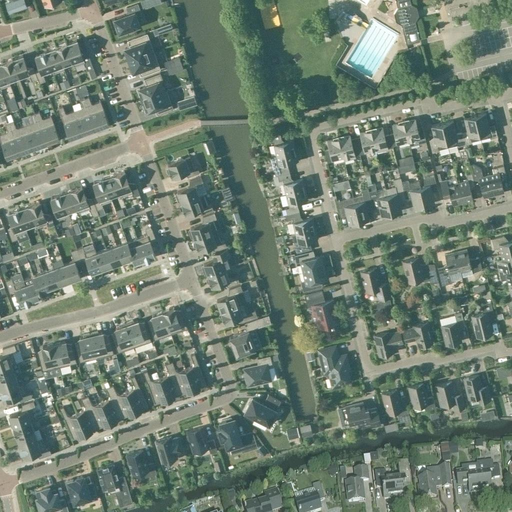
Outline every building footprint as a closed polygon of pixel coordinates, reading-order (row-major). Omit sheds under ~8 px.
[(13,0),(5,3),(9,13),(27,7),(25,0),(13,0)] [(394,13),(399,17),(401,24),(406,44),(420,41),(409,0),(395,0),(397,7),(394,13)] [(128,13),(114,18),(119,33),(139,25),(136,16),(141,14),(137,4),(126,8),(128,13)] [(154,51),(147,33),(127,40),(128,41),(130,46),(125,48),(129,60),(128,60),(154,51)] [(77,40),(66,44),(75,66),(84,63),(87,71),(93,68),(87,52),(82,54),(77,40)] [(56,47),(56,48),(64,69),(65,69),(63,65),(72,61),(74,66),(75,66),(66,44),(66,43),(56,47)] [(56,48),(45,51),(54,73),(64,69),(56,48)] [(52,69),(45,51),(35,55),(40,69),(35,71),(38,79),(39,83),(46,81),(42,72),(52,69)] [(154,51),(128,60),(128,61),(129,60),(133,72),(139,70),(141,75),(140,75),(141,76),(160,69),(154,51)] [(23,55),(13,59),(19,76),(28,73),(31,81),(38,79),(35,71),(33,67),(28,69),(23,55)] [(12,59),(2,62),(8,80),(9,80),(19,76),(13,59),(12,59)] [(2,63),(0,63),(0,88),(10,85),(9,80),(8,80),(2,63)] [(140,96),(142,101),(161,94),(157,83),(161,81),(159,75),(147,79),(149,86),(136,90),(138,97),(140,96)] [(485,84),(487,91),(494,90),(492,82),(485,84)] [(161,94),(142,101),(143,106),(142,107),(144,113),(157,109),(159,115),(172,111),(169,104),(165,106),(161,94)] [(84,98),(95,128),(109,123),(100,101),(93,104),(91,103),(88,96),(84,98)] [(74,110),(82,133),(84,133),(94,129),(95,128),(84,98),(80,100),(82,106),(81,108),(74,110)] [(185,100),(175,104),(178,111),(188,108),(185,100)] [(58,108),(69,138),(82,133),(74,110),(67,113),(65,112),(62,106),(58,108)] [(35,113),(46,143),(47,143),(58,139),(59,138),(51,116),(43,118),(41,118),(39,111),(35,113)] [(475,115),(480,138),(490,135),(490,138),(497,137),(494,124),(489,126),(485,112),(475,115)] [(33,148),(46,143),(35,113),(30,114),(33,121),(32,123),(25,125),(33,148)] [(462,132),(465,145),(472,143),(471,140),(480,138),(475,115),(464,118),(467,131),(462,132)] [(404,122),(408,140),(410,146),(426,142),(422,126),(416,127),(414,119),(404,122)] [(9,122),(20,152),(33,148),(25,125),(18,128),(16,127),(14,120),(9,122)] [(465,145),(462,132),(456,134),(453,120),(442,123),(448,147),(457,145),(457,146),(465,145)] [(0,134),(0,139),(7,157),(8,157),(19,153),(20,152),(9,122),(5,124),(7,130),(6,132),(0,134)] [(389,134),(392,146),(399,145),(398,143),(408,140),(404,122),(393,124),(395,133),(389,134)] [(448,147),(442,123),(431,126),(435,139),(429,140),(432,153),(439,151),(439,150),(448,147)] [(387,148),(392,146),(389,134),(384,135),(382,127),(371,130),(375,148),(376,152),(387,149),(387,148)] [(365,151),(375,148),(371,130),(360,132),(362,141),(357,142),(360,154),(366,153),(365,151)] [(276,155),(295,150),(293,139),(281,142),(280,139),(281,139),(280,133),(268,136),(269,142),(273,141),(274,144),(276,155)] [(338,138),(343,156),(344,160),(354,157),(354,156),(360,154),(357,142),(351,143),(349,135),(338,138)] [(333,158),(343,156),(338,138),(328,140),(330,149),(324,150),(327,162),(333,161),(333,158)] [(277,175),(290,172),(288,167),(287,167),(286,164),(298,161),(295,150),(276,155),(270,156),(273,167),(274,170),(275,176),(277,175)] [(414,162),(412,155),(398,159),(400,165),(414,162)] [(188,177),(198,173),(196,167),(193,169),(189,157),(182,160),(180,158),(177,160),(176,162),(167,165),(168,167),(167,169),(168,173),(170,174),(171,176),(172,176),(186,171),(188,177)] [(474,173),(477,185),(480,184),(483,197),(493,195),(489,175),(483,176),(481,168),(473,164),(471,165),(473,173),(474,173)] [(489,175),(493,195),(504,192),(501,179),(506,178),(503,165),(493,168),(494,173),(489,175)] [(124,170),(114,174),(122,197),(131,194),(132,197),(139,195),(135,183),(129,185),(124,170)] [(291,178),(290,172),(277,175),(279,181),(283,180),(283,183),(286,194),(305,189),(302,178),(291,181),(290,178),(291,178)] [(474,173),(473,173),(466,175),(468,180),(458,182),(463,202),(473,200),(470,187),(477,185),(474,173)] [(113,175),(104,178),(110,196),(119,193),(120,197),(122,197),(114,174),(113,174),(113,175)] [(420,187),(424,205),(434,203),(431,189),(437,188),(434,175),(423,178),(424,186),(420,187)] [(181,203),(199,196),(195,186),(203,183),(201,176),(189,181),(191,186),(177,192),(178,193),(176,194),(178,201),(180,200),(181,202),(181,203)] [(452,205),(463,202),(458,182),(456,177),(446,179),(440,181),(444,196),(450,195),(452,205)] [(104,178),(93,182),(98,196),(93,198),(99,215),(105,213),(102,204),(111,201),(109,196),(110,196),(104,178)] [(387,195),(391,213),(402,211),(398,197),(404,195),(401,182),(400,178),(393,180),(395,187),(385,189),(387,195)] [(348,179),(333,183),(334,190),(350,186),(348,179)] [(424,205),(420,187),(418,181),(409,184),(408,180),(401,182),(404,195),(410,194),(414,208),(424,205)] [(82,186),(72,189),(80,211),(89,208),(93,217),(99,215),(93,198),(87,200),(82,186)] [(366,205),(372,204),(369,191),(368,188),(361,190),(362,195),(353,197),(358,221),(362,221),(362,222),(370,220),(366,205)] [(71,190),(62,193),(69,215),(70,215),(68,211),(78,207),(79,212),(80,211),(72,189),(71,190)] [(287,214),(299,211),(298,205),(297,206),(296,203),(308,200),(305,189),(286,194),(288,205),(289,205),(289,207),(285,208),(287,214)] [(381,216),(391,213),(387,195),(385,189),(376,191),(376,189),(369,191),(372,204),(378,202),(381,216)] [(69,215),(62,193),(51,197),(59,219),(69,215)] [(204,194),(199,196),(181,203),(181,205),(180,207),(182,210),(184,211),(185,213),(185,214),(199,208),(201,214),(213,210),(211,204),(207,205),(204,194)] [(358,221),(353,197),(337,201),(338,208),(344,206),(349,224),(358,221)] [(39,201),(29,205),(37,228),(46,224),(47,228),(55,225),(50,214),(44,216),(39,201)] [(28,205),(18,209),(25,227),(34,224),(35,228),(37,228),(29,205),(28,205)] [(18,209),(8,213),(13,227),(7,229),(11,241),(19,238),(17,235),(26,232),(24,227),(25,227),(18,209)] [(299,211),(287,214),(285,215),(286,220),(292,219),(295,233),(315,228),(312,217),(300,220),(299,217),(300,217),(299,211)] [(194,239),(217,231),(213,220),(216,219),(214,212),(202,217),(204,222),(190,228),(191,229),(189,230),(191,237),(194,236),(194,238),(194,239)] [(147,235),(137,239),(145,260),(155,256),(150,242),(156,240),(152,228),(145,230),(147,235)] [(317,239),(315,228),(295,233),(298,243),(299,246),(295,247),(296,253),(309,250),(307,244),(306,244),(305,242),(317,239)] [(220,241),(217,231),(194,239),(195,241),(193,243),(195,246),(197,247),(198,249),(198,250),(212,245),(214,250),(226,246),(224,240),(220,241)] [(501,253),(511,250),(511,239),(505,241),(504,236),(492,239),(494,248),(499,247),(501,253)] [(145,260),(137,239),(127,242),(127,241),(135,263),(145,260)] [(117,245),(122,261),(132,258),(134,263),(135,263),(127,241),(117,245)] [(122,261),(117,245),(106,249),(112,265),(122,261)] [(83,246),(77,249),(81,260),(87,261),(92,272),(102,269),(94,248),(85,251),(83,246)] [(102,269),(112,265),(106,249),(96,252),(95,248),(94,248),(102,269)] [(64,264),(70,280),(80,277),(76,265),(80,261),(81,260),(77,249),(70,251),(74,261),(64,264)] [(207,275),(230,267),(226,256),(230,255),(227,249),(215,253),(217,259),(203,264),(204,265),(202,266),(205,273),(207,273),(207,274),(207,275)] [(456,252),(462,276),(473,273),(472,268),(475,267),(476,271),(482,269),(479,257),(469,259),(467,249),(456,252)] [(511,250),(501,253),(502,259),(496,261),(499,270),(511,267),(511,250)] [(303,272),(324,267),(323,264),(325,263),(326,262),(324,257),(323,256),(322,256),(321,255),(308,258),(307,252),(295,255),(297,265),(301,264),(303,272)] [(450,273),(460,271),(456,252),(445,254),(447,266),(444,267),(444,266),(437,267),(441,285),(452,283),(450,273)] [(418,257),(403,261),(408,282),(423,279),(423,281),(430,280),(431,283),(438,282),(434,266),(421,269),(418,257)] [(60,284),(70,280),(64,264),(54,268),(60,284)] [(230,267),(207,275),(208,277),(207,279),(208,282),(210,283),(211,285),(211,286),(225,281),(228,287),(239,282),(237,276),(229,279),(225,269),(230,267)] [(325,270),(324,267),(303,272),(305,280),(301,281),(303,291),(316,288),(314,282),(327,279),(327,277),(328,277),(329,276),(328,270),(326,270),(325,270)] [(376,267),(361,271),(366,292),(373,290),(376,292),(378,299),(390,296),(387,282),(380,284),(376,267)] [(508,284),(511,283),(511,267),(499,270),(501,280),(507,279),(508,284)] [(54,268),(44,272),(49,288),(60,284),(54,268)] [(40,291),(49,288),(44,272),(33,275),(41,297),(42,297),(40,291)] [(41,297),(33,275),(35,281),(26,284),(24,280),(23,280),(31,301),(41,297)] [(31,301),(23,280),(14,283),(12,278),(5,281),(10,293),(16,291),(21,305),(31,301)] [(220,311),(243,303),(239,292),(243,291),(240,285),(228,289),(231,295),(217,300),(217,302),(215,302),(218,309),(220,309),(220,310),(220,311)] [(438,289),(432,291),(435,301),(441,299),(438,289)] [(324,302),(323,295),(322,290),(304,295),(307,307),(312,306),(314,314),(312,315),(313,323),(318,322),(319,327),(337,323),(334,313),(333,308),(334,308),(332,300),(324,302)] [(453,311),(460,309),(458,299),(450,301),(453,311)] [(247,313),(243,303),(220,311),(221,313),(220,315),(221,318),(223,319),(224,321),(225,322),(239,317),(241,323),(257,317),(255,310),(247,313)] [(471,316),(477,337),(492,333),(488,318),(494,317),(491,304),(481,307),(483,313),(471,316)] [(173,308),(165,310),(174,333),(188,328),(181,309),(175,311),(174,308),(173,308)] [(174,333),(165,310),(165,311),(152,316),(153,319),(147,321),(154,340),(160,338),(174,333)] [(394,320),(394,312),(385,313),(386,320),(394,320)] [(456,322),(441,325),(446,345),(461,341),(458,328),(465,326),(461,312),(454,314),(456,322)] [(260,317),(245,323),(247,330),(248,329),(248,330),(263,325),(260,317)] [(126,322),(134,347),(151,341),(145,322),(139,324),(138,320),(133,322),(132,320),(126,322)] [(118,353),(134,347),(126,322),(119,324),(120,327),(116,328),(117,331),(111,334),(118,353)] [(416,338),(418,346),(433,342),(427,322),(413,325),(413,327),(403,330),(405,341),(412,340),(412,339),(416,338)] [(247,330),(230,336),(229,337),(229,338),(229,337),(231,342),(233,346),(236,354),(236,355),(236,356),(237,355),(254,349),(255,349),(255,348),(254,348),(248,331),(248,330),(248,329),(247,330)] [(90,332),(96,358),(114,354),(109,334),(103,335),(102,332),(98,333),(97,331),(90,332)] [(388,331),(374,335),(379,355),(393,352),(391,344),(395,343),(395,344),(402,342),(400,331),(389,333),(388,331)] [(79,362),(96,358),(90,332),(84,334),(84,336),(79,337),(80,341),(74,342),(79,362)] [(54,343),(59,367),(77,362),(72,343),(66,344),(65,341),(54,343)] [(59,367),(54,343),(43,346),(42,346),(43,350),(37,351),(42,371),(59,367)] [(0,367),(16,362),(13,352),(17,351),(14,344),(2,348),(4,354),(0,355),(0,367)] [(319,350),(323,367),(325,374),(329,373),(333,387),(343,384),(342,382),(350,380),(347,370),(349,369),(346,354),(337,357),(337,354),(335,346),(319,350)] [(192,366),(185,368),(193,391),(200,388),(200,387),(206,385),(195,353),(190,355),(193,364),(192,366)] [(247,386),(271,380),(267,364),(271,363),(269,356),(257,359),(258,365),(243,368),(247,386)] [(193,391),(185,368),(178,371),(176,370),(172,361),(169,362),(180,394),(186,392),(186,393),(193,391)] [(0,378),(15,374),(12,364),(16,362),(0,367),(0,378)] [(167,375),(160,378),(168,400),(175,397),(175,396),(180,394),(169,362),(165,364),(168,373),(167,375)] [(511,364),(502,367),(504,373),(511,371),(511,374),(511,364)] [(168,400),(160,378),(153,380),(151,379),(147,370),(143,372),(154,404),(160,401),(161,402),(168,400)] [(18,383),(15,374),(0,378),(0,387),(1,390),(23,382),(18,383)] [(478,374),(463,378),(469,398),(479,396),(480,402),(491,399),(488,388),(482,389),(478,374)] [(133,388),(126,391),(136,413),(143,410),(142,409),(148,406),(135,375),(130,377),(134,386),(133,388)] [(435,385),(440,406),(452,403),(454,410),(465,407),(461,394),(455,395),(451,381),(435,385)] [(27,392),(23,382),(1,390),(4,400),(19,396),(20,401),(32,397),(30,391),(27,392)] [(423,383),(408,387),(413,407),(423,405),(425,410),(435,408),(432,396),(426,398),(423,383)] [(113,385),(109,386),(123,417),(128,415),(129,416),(136,413),(126,391),(119,394),(117,393),(113,385)] [(123,417),(109,386),(106,388),(110,397),(108,399),(102,402),(111,423),(118,420),(117,420),(123,417)] [(382,393),(387,414),(397,411),(400,422),(411,419),(407,405),(401,407),(396,389),(382,393)] [(245,412),(269,424),(275,410),(274,410),(276,406),(277,407),(280,400),(268,394),(265,400),(266,401),(264,404),(252,398),(245,412)] [(111,423),(102,402),(95,405),(92,404),(88,395),(85,397),(98,428),(103,426),(104,426),(111,423)] [(98,428),(85,397),(81,398),(85,407),(84,410),(77,413),(86,434),(93,431),(93,430),(98,428)] [(12,426),(35,418),(32,408),(35,407),(33,400),(21,404),(23,410),(9,415),(13,425),(12,425),(12,426)] [(341,419),(342,425),(350,423),(358,421),(359,425),(371,423),(372,427),(381,424),(376,407),(368,409),(368,408),(364,409),(363,402),(345,406),(346,407),(338,408),(341,419)] [(86,434),(77,413),(70,415),(68,415),(64,406),(59,408),(73,439),(79,436),(79,437),(86,434)] [(239,436),(234,419),(231,420),(231,417),(222,420),(223,422),(220,423),(222,430),(219,430),(222,439),(225,438),(227,446),(240,443),(243,451),(251,449),(246,433),(239,436)] [(35,418),(12,426),(16,436),(34,430),(31,420),(35,418)] [(300,426),(303,437),(312,435),(310,424),(300,426)] [(217,451),(213,439),(207,440),(203,426),(187,431),(188,434),(186,436),(188,440),(190,441),(193,452),(209,448),(210,453),(217,451)] [(299,437),(297,427),(286,430),(288,440),(299,437)] [(20,446),(42,438),(37,440),(34,430),(16,436),(20,446)] [(184,452),(179,437),(171,439),(170,436),(156,441),(162,462),(177,457),(176,454),(184,452)] [(45,448),(42,438),(20,446),(23,457),(37,452),(39,458),(51,454),(49,447),(45,448)] [(440,455),(449,455),(449,447),(440,447),(440,455)] [(59,457),(70,452),(68,448),(57,453),(59,457)] [(153,462),(147,464),(143,449),(126,454),(133,474),(144,471),(146,477),(157,473),(153,462)] [(478,472),(480,492),(491,490),(490,482),(494,479),(499,478),(498,466),(493,467),(493,460),(477,462),(478,472)] [(393,477),(395,497),(399,496),(400,497),(406,496),(405,487),(411,486),(408,461),(398,462),(399,476),(393,477)] [(103,466),(97,468),(103,490),(114,486),(117,498),(119,497),(121,505),(132,502),(124,474),(118,476),(114,463),(108,465),(103,466)] [(419,478),(421,499),(436,497),(435,488),(443,487),(443,488),(451,487),(448,466),(440,467),(426,469),(427,477),(419,478)] [(346,482),(348,502),(363,500),(361,481),(368,480),(367,468),(354,469),(356,481),(346,482)] [(469,493),(480,492),(478,472),(467,473),(462,474),(462,470),(455,471),(457,483),(464,482),(468,484),(469,493)] [(390,498),(395,497),(393,477),(386,477),(385,472),(382,472),(381,471),(374,471),(376,488),(382,487),(384,499),(390,498)] [(77,479),(73,480),(73,478),(65,481),(69,491),(71,490),(74,501),(89,496),(90,499),(97,497),(93,484),(87,486),(84,477),(83,477),(82,476),(77,477),(77,479)] [(313,489),(294,495),(296,500),(295,500),(298,511),(312,511),(320,510),(318,502),(324,500),(319,483),(312,486),(313,489)] [(36,503),(38,510),(40,509),(41,511),(59,505),(61,511),(68,511),(64,499),(59,500),(56,492),(51,494),(49,487),(42,489),(42,490),(36,492),(38,498),(37,498),(38,502),(36,503)] [(243,504),(245,511),(270,511),(270,510),(281,506),(276,490),(264,494),(266,499),(252,503),(251,502),(243,504)]
